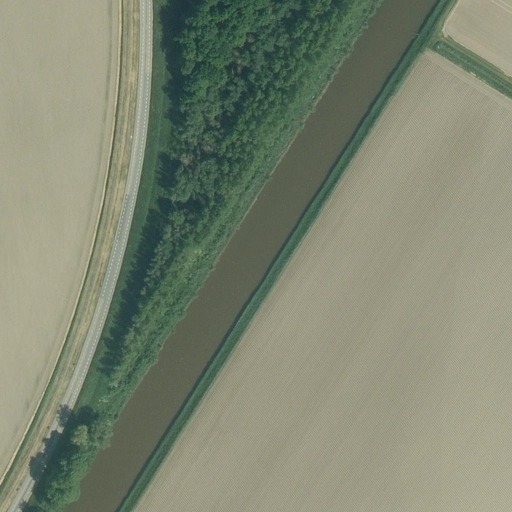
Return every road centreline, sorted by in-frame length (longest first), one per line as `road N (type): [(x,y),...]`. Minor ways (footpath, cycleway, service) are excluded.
road 1 (track): [(511,84),(435,36),(134,511)]
road 2 (tertiary): [(13,511),(84,364),(110,271),(136,139),(145,0)]
